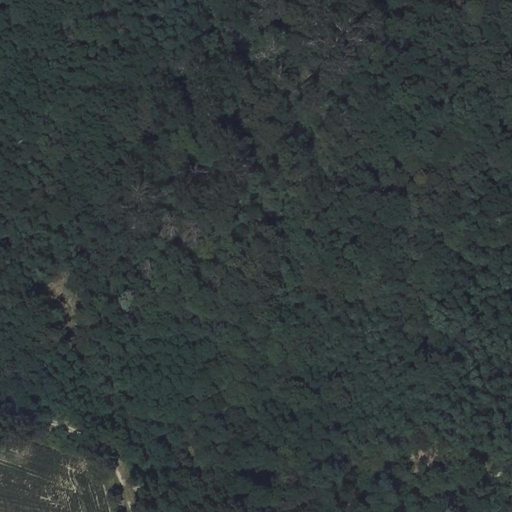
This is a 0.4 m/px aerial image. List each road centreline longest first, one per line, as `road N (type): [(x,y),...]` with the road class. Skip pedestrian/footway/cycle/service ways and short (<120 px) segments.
road 1 (track): [(125,487),(378,511)]
road 2 (track): [(0,405),(94,436),(115,457),(132,511)]
